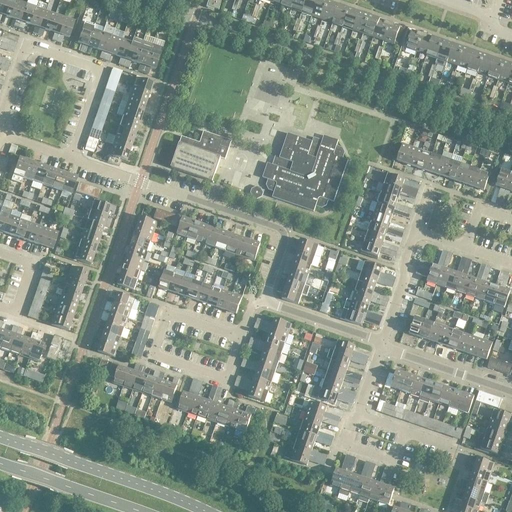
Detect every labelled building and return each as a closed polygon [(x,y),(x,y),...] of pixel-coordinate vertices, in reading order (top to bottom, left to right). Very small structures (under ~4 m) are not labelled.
[(16,1),(12,0),(5,0),(0,17),(0,22),(3,24),(5,16),(10,18),(16,1)] [(222,0),(210,0),(208,7),(219,11),(222,0)] [(294,0),(282,0),(281,6),(291,10),(294,0)] [(305,0),(294,0),(291,10),(301,13),(305,0)] [(317,0),(305,0),(301,13),(312,17),(317,0)] [(328,2),(322,0),(317,0),(312,17),(322,20),(328,2)] [(26,5),(16,1),(10,18),(15,20),(13,27),(18,29),(26,5)] [(338,5),(328,2),(322,20),(332,24),(338,5)] [(35,8),(26,5),(18,29),(22,30),(25,23),(30,25),(35,8)] [(348,9),(338,5),(332,24),(342,27),(348,9)] [(45,11),(35,8),(30,25),(35,27),(32,34),(37,35),(45,11)] [(359,12),(348,9),(342,27),(352,31),(359,12)] [(55,15),(45,11),(37,35),(42,37),(44,30),(49,31),(55,15)] [(369,16),(359,12),(352,31),(363,34),(369,16)] [(64,18),(55,15),(49,31),(54,33),(52,40),(56,42),(64,18)] [(379,19),(369,16),(363,34),(373,38),(379,19)] [(74,21),(64,18),(56,42),(61,43),(63,36),(69,38),(74,21)] [(389,23),(379,19),(373,38),(383,41),(389,23)] [(94,24),(84,20),(76,43),(82,45),(79,52),(84,54),(92,30),(94,24)] [(400,27),(389,23),(383,41),(394,45),(396,39),(400,27)] [(160,26),(158,32),(167,35),(169,29),(160,26)] [(102,33),(92,30),(84,54),(89,55),(91,48),(96,50),(102,33)] [(0,31),(0,43),(13,47),(15,43),(1,38),(2,33),(0,31)] [(422,34),(411,31),(405,49),(416,52),(422,34)] [(112,36),(102,33),(96,50),(101,52),(99,59),(103,60),(112,36)] [(432,38),(422,34),(416,52),(426,56),(432,38)] [(121,40),(112,36),(103,60),(108,62),(110,55),(116,56),(121,40)] [(133,38),(131,43),(123,67),(127,68),(130,61),(135,63),(142,41),(133,38)] [(442,41),(432,38),(426,56),(436,59),(442,41)] [(131,43),(121,40),(116,56),(121,58),(118,65),(123,67),(131,43)] [(152,45),(142,41),(135,63),(140,65),(138,72),(142,73),(152,45)] [(453,45),(442,41),(436,59),(447,63),(453,45)] [(13,47),(0,43),(0,48),(11,52),(13,47)] [(162,48),(152,45),(142,73),(147,75),(149,68),(154,70),(160,53),(162,48)] [(463,48),(453,45),(447,63),(457,66),(463,48)] [(473,52),(463,48),(457,66),(467,70),(473,52)] [(483,55),(473,52),(467,70),(477,73),(483,55)] [(494,59),(483,55),(477,73),(487,77),(494,59)] [(504,62),(494,59),(487,77),(498,80),(504,62)] [(511,72),(511,64),(504,62),(498,80),(508,84),(511,72)] [(135,78),(132,88),(149,94),(152,84),(135,78)] [(149,94),(132,88),(128,98),(145,103),(149,94)] [(114,93),(105,90),(101,102),(110,105),(112,100),(114,93)] [(145,103),(128,98),(125,107),(142,113),(145,103)] [(502,103),(499,109),(505,111),(508,105),(502,103)] [(142,113),(125,107),(122,117),(139,123),(142,113)] [(139,123),(122,117),(119,127),(135,132),(139,123)] [(135,132),(119,127),(115,136),(132,142),(135,132)] [(203,132),(201,138),(199,143),(188,139),(181,137),(171,168),(212,182),(213,180),(220,158),(225,160),(231,141),(227,140),(219,137),(216,136),(203,132)] [(279,158),(276,157),(279,158),(278,162),(273,161),(272,165),(267,164),(262,178),(266,179),(269,180),(267,186),(268,189),(274,191),(273,195),(272,198),(313,212),(314,209),(316,205),(322,207),(324,206),(326,200),(330,201),(333,202),(348,161),(343,159),(348,145),(338,141),(323,136),(322,141),(313,138),(311,142),(308,141),(287,134),(279,158)] [(132,142),(115,136),(112,146),(129,152),(132,142)] [(396,161),(406,164),(412,148),(402,144),(396,161)] [(129,152),(112,146),(109,156),(121,160),(125,162),(129,152)] [(422,151),(412,148),(406,164),(416,168),(422,151)] [(432,154),(422,151),(416,168),(426,171),(432,154)] [(441,157),(432,154),(426,171),(435,174),(441,157)] [(121,160),(109,156),(107,163),(118,167),(121,160)] [(451,161),(441,157),(435,174),(445,178),(451,161)] [(28,161),(18,158),(11,181),(20,184),(22,178),(28,161)] [(38,165),(28,161),(22,178),(32,182),(38,165)] [(460,164),(451,161),(445,178),(455,181),(460,164)] [(470,167),(460,164),(455,181),(464,184),(470,167)] [(47,168),(38,165),(32,182),(42,185),(47,168)] [(480,171),(470,167),(464,184),(474,188),(480,171)] [(57,171),(47,168),(42,185),(51,188),(57,171)] [(498,195),(503,197),(511,173),(501,169),(495,186),(501,188),(498,195)] [(67,175),(57,171),(51,188),(61,192),(67,175)] [(490,174),(480,171),(474,188),(484,191),(490,174)] [(511,173),(503,197),(508,198),(510,191),(511,191),(511,173)] [(387,174),(384,184),(408,192),(409,188),(402,185),(404,180),(387,174)] [(77,178),(67,175),(61,192),(71,195),(77,178)] [(101,190),(78,183),(75,192),(98,200),(101,190)] [(255,197),(259,195),(261,190),(259,185),(255,184),(250,186),(248,190),(251,195),(255,197)] [(408,192),(384,184),(381,194),(398,200),(399,194),(406,197),(408,192)] [(398,200),(381,194),(377,203),(401,212),(403,207),(396,205),(398,200)] [(93,201),(90,211),(107,217),(110,207),(93,201)] [(401,212),(377,203),(374,213),(391,219),(393,214),(400,216),(401,212)] [(11,211),(1,207),(0,211),(0,232),(4,233),(9,216),(11,211)] [(179,217),(157,209),(153,219),(176,227),(179,217)] [(107,217),(90,211),(86,221),(103,226),(107,217)] [(391,219),(374,213),(371,223),(388,228),(391,219)] [(19,220),(9,216),(4,233),(13,237),(19,220)] [(140,217),(137,227),(154,233),(157,223),(140,217)] [(192,221),(182,218),(177,235),(186,238),(192,221)] [(79,229),(83,230),(100,236),(103,226),(86,221),(82,219),(79,229)] [(29,223),(19,220),(13,237),(23,240),(29,223)] [(202,225),(192,221),(186,238),(196,242),(202,225)] [(38,226),(29,223),(23,240),(32,243),(38,226)] [(390,229),(388,228),(371,223),(367,232),(384,238),(386,233),(393,235),(395,231),(390,229)] [(211,228),(202,225),(196,242),(206,245),(211,228)] [(48,230),(38,226),(32,243),(42,247),(48,230)] [(154,233),(137,227),(134,237),(151,243),(154,233)] [(221,231),(211,228),(206,245),(215,248),(221,231)] [(58,233),(48,230),(42,247),(52,250),(58,233)] [(100,236),(83,230),(80,240),(97,246),(100,236)] [(231,235),(221,231),(215,248),(225,251),(231,235)] [(384,238),(367,232),(364,242),(383,248),(388,250),(390,246),(383,243),(384,238)] [(240,238),(231,235),(225,251),(235,255),(240,238)] [(151,243),(134,237),(130,246),(147,252),(151,243)] [(250,241),(240,238),(235,255),(244,258),(250,241)] [(97,246),(80,240),(76,250),(93,255),(97,246)] [(260,245),(250,241),(244,258),(254,261),(260,245)] [(301,241),(298,251),(315,257),(318,247),(301,241)] [(383,248),(364,242),(361,252),(378,258),(379,252),(393,257),(395,252),(388,250),(383,248)] [(147,252),(130,246),(127,256),(144,262),(147,252)] [(93,255),(76,250),(73,260),(90,265),(93,255)] [(331,250),(329,258),(336,260),(339,253),(331,250)] [(315,257),(298,251),(295,260),(311,266),(315,257)] [(144,262),(127,256),(124,266),(141,271),(144,262)] [(340,258),(338,264),(345,266),(348,260),(340,258)] [(311,266),(295,260),(291,270),(308,276),(311,266)] [(432,265),(420,261),(418,268),(430,272),(432,265)] [(365,262),(361,272),(378,278),(381,268),(365,262)] [(442,269),(432,265),(430,272),(428,278),(426,282),(436,285),(442,269)] [(141,271),(124,266),(120,275),(137,281),(141,271)] [(481,266),(476,280),(471,278),(465,295),(475,299),(481,282),(481,280),(483,275),(485,268),(481,266)] [(71,267),(67,277),(84,283),(87,273),(71,267)] [(430,272),(418,268),(415,274),(428,278),(430,272)] [(452,272),(442,269),(436,285),(446,289),(452,272)] [(308,276),(291,270),(288,280),(305,285),(308,276)] [(52,274),(47,273),(43,271),(40,278),(49,282),(52,274)] [(174,274),(164,271),(158,288),(168,291),(174,274)] [(378,278),(361,272),(358,282),(375,288),(378,278)] [(461,275),(452,272),(446,289),(456,292),(461,275)] [(184,278),(174,274),(168,291),(178,295),(184,278)] [(137,281),(120,275),(117,285),(134,291),(137,281)] [(471,278),(461,275),(456,292),(465,295),(471,278)] [(84,283),(67,277),(64,286),(81,292),(84,283)] [(193,281),(184,278),(178,295),(187,298),(193,281)] [(305,285),(288,280),(285,289),(302,295),(305,285)] [(203,284),(193,281),(187,298),(197,301),(203,284)] [(375,288),(358,282),(355,292),(371,297),(375,288)] [(490,285),(481,282),(475,299),(485,302),(490,285)] [(213,288),(203,284),(197,301),(207,304),(213,288)] [(500,288),(490,285),(485,302),(494,305),(500,288)] [(81,292),(64,286),(61,296),(77,302),(81,292)] [(222,291),(213,288),(207,304),(216,308),(222,291)] [(510,292),(500,288),(494,305),(504,309),(510,292)] [(302,295),(285,289),(281,299),(298,305),(302,295)] [(232,294),(222,291),(216,308),(226,311),(232,294)] [(421,291),(419,297),(431,301),(433,296),(421,291)] [(371,297),(355,292),(351,301),(368,307),(371,297)] [(117,294),(114,304),(131,309),(134,299),(117,294)] [(242,298),(232,294),(226,311),(236,314),(242,298)] [(77,302),(61,296),(57,306),(74,312),(77,302)] [(368,307),(351,301),(348,311),(365,317),(368,307)] [(131,309),(114,304),(111,313),(128,319),(131,309)] [(74,312),(57,306),(54,315),(71,321),(74,312)] [(365,317),(348,311),(345,321),(361,327),(365,317)] [(147,312),(145,317),(138,336),(136,343),(145,347),(156,315),(147,312)] [(128,319),(111,313),(107,323),(124,329),(128,319)] [(71,321),(54,315),(51,325),(67,331),(71,321)] [(424,320),(414,317),(409,334),(419,337),(424,320)] [(291,325),(274,319),(271,329),(288,335),(291,325)] [(434,324),(424,320),(419,337),(428,341),(434,324)] [(124,329),(107,323),(104,333),(121,338),(124,329)] [(444,327),(434,324),(428,341),(438,344),(444,327)] [(453,330),(444,327),(438,344),(447,347),(453,330)] [(288,335),(271,329),(268,339),(285,345),(288,335)] [(463,334),(453,330),(447,347),(457,350),(463,334)] [(15,335),(5,332),(0,346),(0,349),(9,352),(15,335)] [(121,338),(104,333),(101,342),(118,348),(121,338)] [(473,337),(463,334),(457,350),(467,354),(473,337)] [(24,339),(15,335),(9,352),(18,356),(24,339)] [(63,339),(53,336),(45,358),(48,359),(55,362),(63,339)] [(482,340),(473,337),(467,354),(476,357),(482,340)] [(34,342),(24,339),(18,356),(28,359),(34,342)] [(285,345),(268,339),(264,348),(281,354),(285,345)] [(492,344),(482,340),(476,357),(486,360),(492,344)] [(355,347),(338,341),(334,351),(351,357),(355,347)] [(44,345),(34,342),(28,359),(38,362),(44,345)] [(118,348),(101,342),(97,352),(114,358),(118,348)] [(281,354),(264,348),(261,358),(278,364),(281,354)] [(327,359),(331,360),(348,366),(350,361),(357,364),(358,359),(353,357),(351,357),(334,351),(330,349),(327,359)] [(278,364),(261,358),(258,368),(275,374),(278,364)] [(511,368),(511,365),(490,358),(487,368),(510,376),(511,368)] [(348,366),(331,360),(328,370),(345,376),(348,366)] [(108,363),(101,361),(97,372),(104,375),(108,363)] [(112,363),(111,365),(109,371),(116,373),(113,383),(123,387),(128,370),(119,367),(119,365),(112,363)] [(306,363),(303,372),(314,376),(317,366),(306,363)] [(275,374),(258,368),(255,377),(271,383),(275,374)] [(138,373),(128,370),(123,387),(132,390),(138,373)] [(345,376),(328,370),(324,380),(341,386),(345,376)] [(406,374),(396,371),(390,388),(400,391),(406,374)] [(148,377),(138,373),(132,390),(142,394),(148,377)] [(35,374),(33,380),(42,383),(44,377),(35,374)] [(416,377),(406,374),(400,391),(410,394),(416,377)] [(157,380),(148,377),(142,394),(152,397),(157,380)] [(271,383),(255,377),(251,387),(268,393),(271,383)] [(425,381),(416,377),(410,394),(419,398),(425,381)] [(167,383),(157,380),(152,397),(161,400),(167,383)] [(341,386),(324,380),(321,389),(338,395),(340,396),(345,398),(347,393),(340,391),(341,386)] [(435,384),(425,381),(419,398),(418,401),(428,404),(429,401),(435,384)] [(177,387),(167,383),(161,400),(171,404),(177,387)] [(445,387),(435,384),(429,401),(439,404),(445,387)] [(218,387),(213,386),(208,399),(213,401),(218,387)] [(222,389),(218,387),(213,401),(212,403),(206,420),(216,423),(222,406),(217,405),(219,398),(222,389)] [(268,393),(251,387),(248,397),(265,403),(268,393)] [(454,391),(445,387),(439,404),(448,407),(454,391)] [(191,388),(188,395),(183,393),(177,410),(187,413),(193,396),(194,394),(195,389),(191,388)] [(338,395),(321,389),(318,399),(335,405),(338,395)] [(464,394),(454,391),(448,407),(458,411),(464,394)] [(502,399),(479,392),(475,402),(498,409),(502,399)] [(474,397),(464,394),(458,411),(468,414),(474,397)] [(202,400),(193,396),(187,413),(197,417),(202,400)] [(212,403),(202,400),(197,417),(206,420),(212,403)] [(118,401),(115,410),(124,413),(127,404),(118,401)] [(310,402),(306,412),(323,418),(326,408),(310,402)] [(385,404),(382,413),(389,416),(390,411),(392,406),(385,404)] [(231,410),(222,406),(216,423),(226,427),(231,410)] [(248,408),(247,413),(246,415),(241,413),(235,430),(245,433),(250,420),(252,421),(255,410),(248,408)] [(241,413),(231,410),(226,427),(235,430),(241,413)] [(494,410),(490,420),(507,426),(511,416),(494,410)] [(323,418),(306,412),(303,422),(320,427),(321,422),(328,425),(330,420),(325,418),(323,418)] [(507,426),(490,420),(487,430),(504,436),(507,426)] [(320,427),(303,422),(300,431),(316,437),(320,427)] [(276,428),(274,433),(285,437),(286,433),(283,432),(284,430),(280,429),(280,430),(276,428)] [(504,436),(487,430),(484,440),(501,445),(504,436)] [(319,438),(316,437),(300,431),(296,441),(313,447),(315,442),(322,444),(323,439),(319,438)] [(501,445),(484,440),(480,449),(497,455),(501,445)] [(313,447),(296,441),(293,450),(310,456),(313,447)] [(284,457),(290,459),(290,460),(306,466),(308,461),(315,463),(317,459),(312,457),(310,456),(293,450),(293,451),(287,449),(284,457)] [(477,458),(474,468),(491,474),(494,464),(477,458)] [(353,467),(348,466),(346,471),(346,473),(340,490),(338,494),(348,497),(350,493),(355,476),(350,474),(353,467)] [(491,474),(474,468),(471,478),(487,484),(491,474)] [(330,486),(340,490),(346,473),(336,469),(330,486)] [(363,471),(361,476),(360,478),(355,476),(350,493),(359,496),(365,479),(367,472),(363,471)] [(372,474),(367,472),(365,479),(359,496),(358,500),(367,504),(369,499),(375,483),(370,481),(372,474)] [(382,477),(380,482),(380,484),(375,483),(369,499),(379,503),(387,479),(382,477)] [(487,484),(471,478),(467,488),(484,493),(487,484)] [(391,480),(387,479),(379,503),(388,506),(394,489),(389,487),(391,480)] [(467,488),(465,487),(460,485),(459,490),(466,492),(464,497),(481,503),(484,493),(467,488)] [(477,511),(481,503),(464,497),(462,502),(455,500),(454,504),(459,506),(461,507),(475,511),(477,511)]
